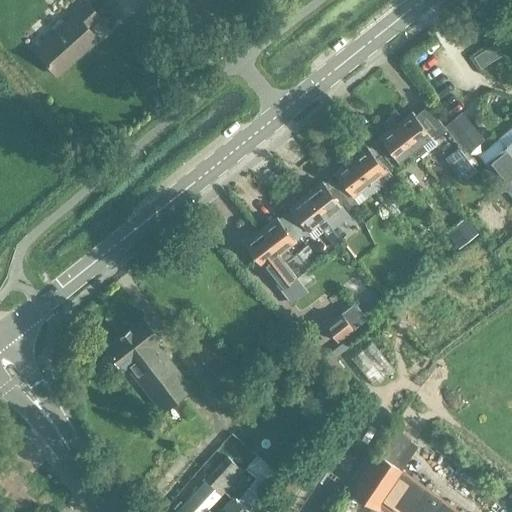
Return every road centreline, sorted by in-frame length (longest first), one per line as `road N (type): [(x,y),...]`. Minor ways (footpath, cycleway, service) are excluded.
road 1 (tertiary): [(0,339),(428,0)]
road 2 (tertiary): [(110,511),(0,351)]
